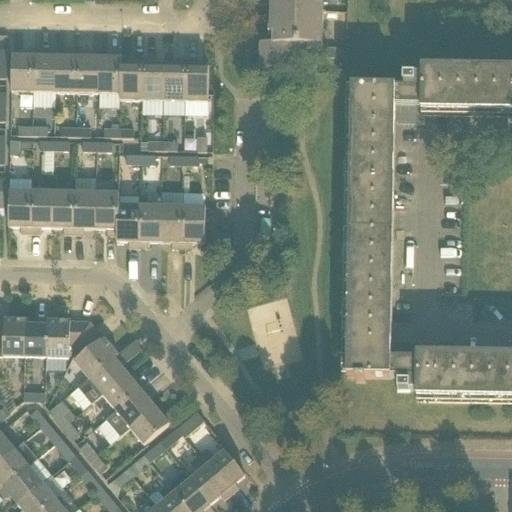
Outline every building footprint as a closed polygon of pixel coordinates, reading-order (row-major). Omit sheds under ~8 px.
[(272,0),(272,14),(323,15),(323,0),(272,0)] [(272,49),(262,48),(261,75),(306,76),(307,60),(322,61),(323,15),(272,14),(272,49)] [(0,66),(7,67),(8,53),(0,52),(0,66)] [(25,59),(13,59),(12,95),(34,96),(35,53),(25,53),(25,59)] [(35,53),(34,96),(56,96),(56,60),(45,60),(45,54),(35,53)] [(56,60),(56,96),(77,97),(78,54),(68,54),(68,60),(56,60)] [(77,97),(99,97),(100,61),(89,60),(89,55),(78,54),(77,97)] [(111,61),(100,61),(99,97),(120,98),(121,98),(122,67),(125,67),(125,55),(111,55),(111,61)] [(143,104),(144,62),(134,62),(133,68),(125,67),(122,67),(121,98),(120,98),(119,103),(143,104)] [(143,104),(165,104),(165,68),(154,68),(154,62),(144,62),(143,104)] [(165,104),(186,105),(187,63),(177,63),(177,68),(165,68),(165,104)] [(186,105),(209,106),(209,69),(197,69),(197,63),(187,63),(186,105)] [(511,73),(422,72),(422,78),(423,78),(422,115),(511,116),(511,73)] [(422,118),(422,115),(423,78),(422,78),(404,78),(405,92),(395,92),(395,124),(416,124),(422,118)] [(347,380),(357,381),(356,385),(366,385),(366,381),(391,381),(392,349),(395,124),(395,92),(395,91),(352,90),(347,380)] [(33,141),(33,132),(18,132),(18,141),(33,141)] [(33,132),(33,141),(47,141),(48,132),(33,132)] [(75,142),(75,133),(61,132),(61,142),(75,142)] [(75,133),(75,142),(90,142),(90,133),(75,133)] [(118,143),(119,133),(104,133),(104,142),(118,143)] [(119,133),(118,143),(133,143),(133,134),(119,133)] [(198,141),(198,156),(207,156),(208,141),(198,141)] [(141,145),(141,155),(164,155),(164,146),(141,145)] [(19,152),(19,146),(10,146),(10,161),(19,161),(19,152)] [(53,156),(54,156),(54,146),(40,146),(40,156),(45,156),(53,156)] [(69,147),(54,146),(54,156),(69,156),(69,147)] [(164,146),(164,155),(177,155),(177,146),(164,146)] [(83,156),(97,156),(97,147),(83,147),(83,156)] [(112,147),(97,147),(97,156),(112,157),(112,147)] [(53,156),(45,156),(45,158),(42,158),(42,178),(53,178),(53,156)] [(142,160),(127,160),(126,168),(141,169),(142,160)] [(142,160),(141,169),(158,169),(158,160),(142,160)] [(184,169),(185,161),(170,161),(170,169),(184,169)] [(187,170),(199,170),(199,167),(209,167),(209,162),(185,161),(184,169),(187,169),(187,170)] [(9,195),(9,231),(21,231),(21,237),(31,237),(32,195),(9,195)] [(54,196),(32,195),(31,237),(41,238),(42,232),(53,232),(54,196)] [(74,238),(75,196),(54,196),(53,232),(64,232),(64,238),(74,238)] [(97,197),(75,196),(74,238),(85,239),(85,233),(96,233),(97,197)] [(97,197),(96,233),(108,233),(107,239),(117,239),(118,239),(118,209),(119,209),(119,197),(97,197)] [(129,252),(140,252),(140,209),(119,209),(118,209),(118,239),(117,239),(117,245),(129,246),(129,252)] [(161,246),(162,210),(140,209),(140,252),(150,252),(150,246),(161,246)] [(183,253),(184,210),(162,210),(161,246),(173,246),(173,252),(183,253)] [(205,247),(206,211),(184,210),(183,253),(193,253),(193,247),(205,247)] [(0,360),(2,361),(27,361),(28,328),(28,323),(5,323),(5,324),(0,323),(0,360)] [(27,361),(47,362),(48,324),(39,324),(39,329),(28,328),(27,361)] [(71,324),(48,324),(47,362),(68,362),(69,349),(77,350),(79,351),(90,326),(71,325),(71,324)] [(88,383),(118,357),(104,341),(103,341),(90,326),(79,351),(83,357),(74,365),(88,383)] [(417,394),(418,357),(418,355),(412,349),(392,349),(391,381),(400,381),(400,385),(398,385),(398,394),(410,394),(411,394),(416,394),(417,394)] [(94,406),(102,399),(128,378),(120,369),(124,365),(118,357),(88,383),(89,383),(79,391),(92,406),(93,405),(94,406)] [(511,403),(511,359),(418,357),(417,394),(416,394),(416,401),(511,403)] [(116,416),(146,391),(140,384),(136,387),(128,378),(102,399),(116,416)] [(146,391),(116,416),(108,423),(121,439),(130,433),(130,432),(155,411),(148,402),(152,398),(146,391)] [(24,406),(39,406),(40,397),(24,396),(24,406)] [(70,426),(56,410),(49,416),(63,432),(70,426)] [(0,414),(0,427),(10,419),(4,411),(1,414),(0,414)] [(144,449),(174,425),(167,417),(163,420),(155,411),(130,432),(130,433),(144,449)] [(42,432),(48,427),(37,414),(31,419),(42,432)] [(185,442),(205,425),(198,416),(178,432),(183,439),(185,442)] [(81,438),(71,427),(70,426),(63,432),(73,444),(81,438)] [(48,427),(42,432),(52,445),(56,449),(62,444),(48,427)] [(172,436),(161,446),(167,453),(183,439),(178,432),(172,436)] [(0,438),(0,466),(14,455),(0,438)] [(70,466),(76,461),(62,444),(56,449),(59,453),(70,466)] [(80,453),(91,466),(98,459),(97,458),(91,451),(87,446),(80,453)] [(167,453),(161,446),(144,460),(150,467),(167,453)] [(225,455),(216,462),(208,452),(200,459),(232,497),(239,492),(236,488),(245,480),(225,455)] [(0,494),(0,495),(28,472),(14,455),(0,466),(0,494)] [(98,459),(91,466),(101,477),(108,471),(98,459)] [(221,500),(224,504),(232,497),(200,459),(191,466),(199,476),(191,482),(212,507),(221,500)] [(144,460),(128,474),(133,480),(150,467),(144,460)] [(89,477),(76,461),(70,466),(83,482),(89,477)] [(42,489),(41,488),(28,472),(0,495),(6,502),(10,498),(18,508),(42,489)] [(133,480),(128,474),(114,485),(120,492),(133,480)] [(206,511),(212,507),(191,482),(190,483),(184,476),(169,489),(187,511),(206,511)] [(83,482),(97,499),(103,494),(89,477),(83,482)] [(47,511),(66,496),(52,479),(41,488),(42,489),(18,508),(21,511),(47,511)] [(187,511),(169,489),(160,495),(155,495),(150,500),(158,510),(159,511),(187,511)] [(103,494),(97,499),(106,511),(108,511),(114,507),(103,494)] [(63,511),(73,504),(66,496),(47,511),(63,511)]
